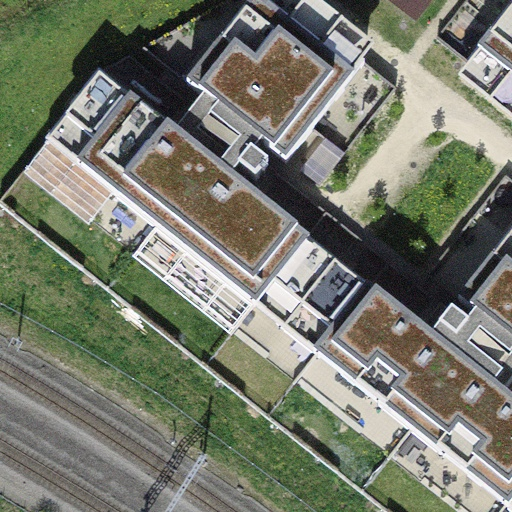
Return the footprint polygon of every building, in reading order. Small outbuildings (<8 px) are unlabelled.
[(282,0),(255,0),(187,85),(286,163),(364,65),(282,0)] [(511,8),(468,65),(511,99),(511,8)] [(46,140),(165,235),(218,168),(99,74),(46,140)] [(308,240),(218,168),(165,235),(255,306),(308,240)] [(511,230),(457,301),(511,344),(511,230)] [(372,287),(308,240),(255,306),(317,352),(372,287)] [(317,352),(422,440),(477,375),(372,287),(317,352)] [(511,499),(511,404),(477,375),(422,440),(504,508),(511,499)]
